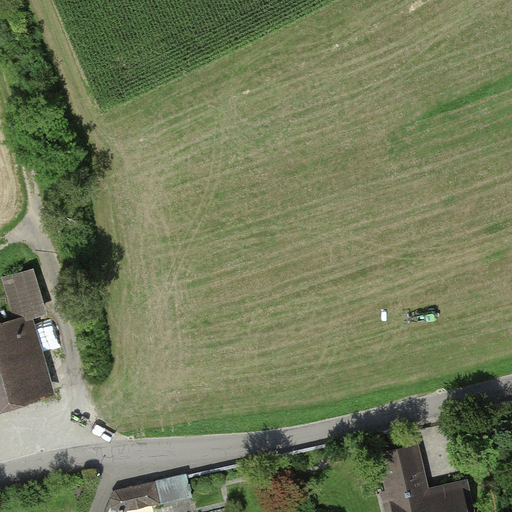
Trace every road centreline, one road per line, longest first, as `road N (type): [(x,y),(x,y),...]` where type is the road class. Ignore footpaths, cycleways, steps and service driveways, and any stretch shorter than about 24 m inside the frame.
road 1 (residential): [(0,479),(92,457),(202,448),(407,412),(511,385)]
road 2 (track): [(92,457),(24,152),(0,83)]
